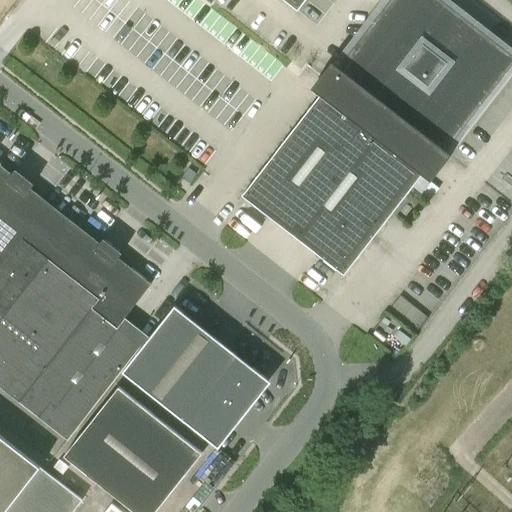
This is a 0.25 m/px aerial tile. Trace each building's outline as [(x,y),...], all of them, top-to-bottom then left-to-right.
[(242,197),(344,276),(422,175),(431,182),(439,171),(451,155),(444,149),(510,64),(466,29),(469,25),(471,26),(472,24),(462,18),(455,11),(453,12),(455,13),(451,18),(428,0),(394,0),(341,69),(332,63),(320,79),(328,85),(242,197)] [(281,0),(297,12),(306,0),(281,0)] [(117,328),(148,287),(116,262),(122,254),(104,240),(98,247),(72,228),(74,225),(29,190),(33,184),(32,183),(26,191),(10,179),(17,171),(15,170),(10,175),(0,167),(0,387),(67,440),(140,347),(117,328)] [(174,308),(170,312),(124,373),(218,449),(270,384),(174,308)] [(133,511),(155,511),(202,454),(119,387),(63,457),(133,511)] [(0,511),(73,511),(82,501),(43,471),(40,469),(0,437),(0,511)]
